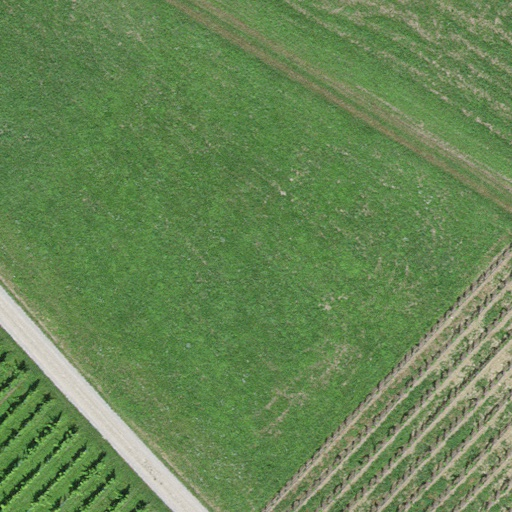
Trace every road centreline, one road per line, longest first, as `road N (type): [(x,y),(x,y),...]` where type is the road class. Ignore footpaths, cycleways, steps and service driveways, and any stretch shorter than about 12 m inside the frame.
road 1 (track): [(171,0),(365,108),(511,203)]
road 2 (track): [(0,317),(179,511)]
